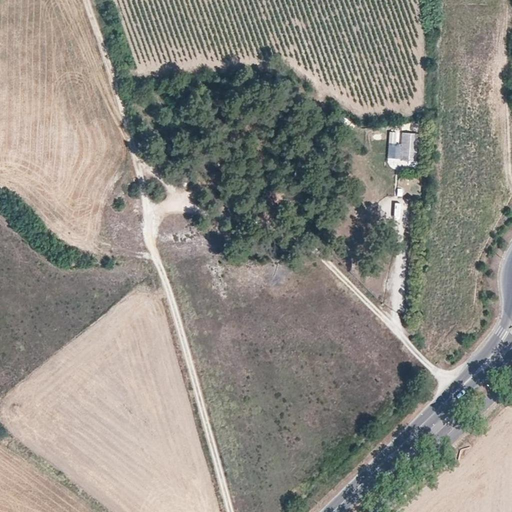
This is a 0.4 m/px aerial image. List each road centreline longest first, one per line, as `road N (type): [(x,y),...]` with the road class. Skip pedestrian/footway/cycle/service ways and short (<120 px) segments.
road 1 (track): [(229,511),(88,0)]
road 2 (track): [(462,393),(306,245),(247,218),(146,208)]
road 3 (secondary): [(478,378),(337,511)]
